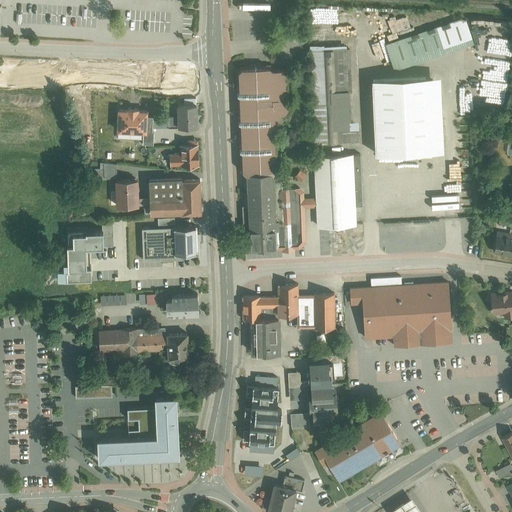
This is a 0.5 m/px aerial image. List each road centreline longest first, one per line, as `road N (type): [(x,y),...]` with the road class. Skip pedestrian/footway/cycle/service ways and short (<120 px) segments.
road 1 (residential): [(226,275),(440,263),(511,272)]
road 2 (residential): [(215,70),(132,78),(0,73)]
road 3 (secondary): [(208,489),(227,348),(226,275)]
road 4 (secondary): [(226,275),(215,70)]
road 5 (residential): [(180,507),(118,494),(42,499)]
road 6 (secondary): [(452,444),(346,511)]
